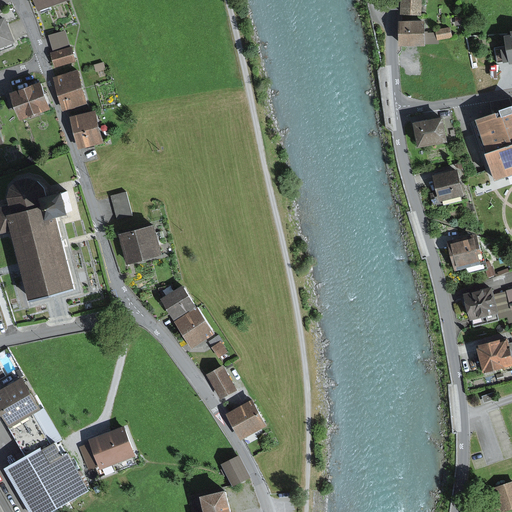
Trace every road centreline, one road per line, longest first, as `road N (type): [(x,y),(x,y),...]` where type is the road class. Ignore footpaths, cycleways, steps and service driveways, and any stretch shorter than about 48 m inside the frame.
road 1 (track): [(306,511),(306,381),(289,270),(226,0)]
road 2 (residential): [(456,511),(462,414),(438,278),(400,140),(396,0)]
road 3 (tertiary): [(22,0),(118,286),(138,313)]
road 4 (tertiary): [(138,313),(214,404),(268,511)]
road 5 (residential): [(138,313),(0,343)]
